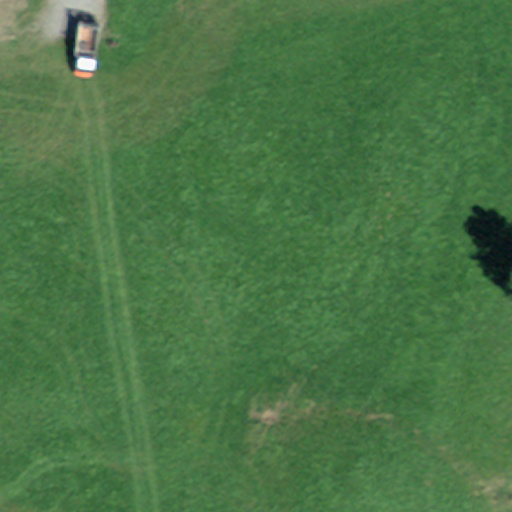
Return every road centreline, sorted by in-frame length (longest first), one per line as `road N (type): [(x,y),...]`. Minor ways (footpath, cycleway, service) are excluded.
road 1 (track): [(62,50),(78,209),(142,511)]
road 2 (track): [(62,50),(168,76),(434,0)]
